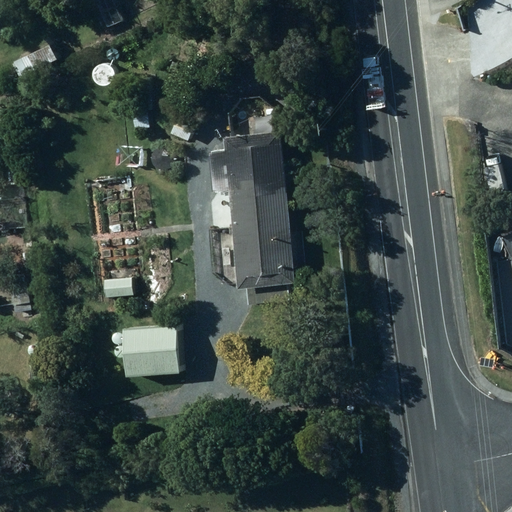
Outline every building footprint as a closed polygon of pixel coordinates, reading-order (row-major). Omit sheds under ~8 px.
[(212,122),(187,109),(175,131),(200,145),(212,122)] [(152,113),(139,114),(140,126),(153,126),(152,113)] [(294,298),(293,280),(302,279),(286,128),(230,134),(232,147),(214,149),(218,189),(236,187),(247,285),(251,285),(253,303),(294,298)] [(109,268),(109,280),(113,280),(113,296),(141,297),(142,276),(133,276),(133,268),(109,268)] [(15,283),(20,311),(35,308),(29,280),(15,283)] [(133,312),(135,326),(142,325),(140,311),(133,312)] [(119,350),(133,350),(133,375),(190,376),(191,327),(134,326),(134,331),(119,331),(119,350)] [(46,367),(35,369),(39,386),(50,384),(46,367)]
